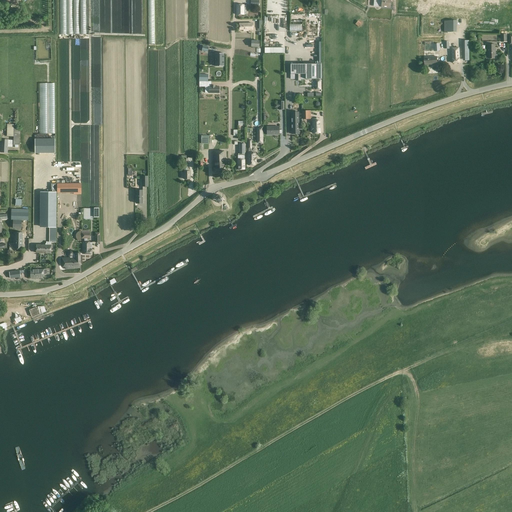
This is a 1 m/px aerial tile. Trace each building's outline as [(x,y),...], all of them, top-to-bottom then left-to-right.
[(463,15),(462,0),(450,0),(451,15),(463,15)] [(237,4),(236,14),(244,14),(246,14),(246,8),(246,5),(244,5),(244,4),(237,4)] [(444,21),(444,32),(457,32),(457,21),(444,21)] [(243,30),(243,31),(249,31),(248,29),(253,29),(252,23),(239,23),(239,30),(243,30)] [(224,53),(215,53),(215,66),(224,66),(224,53)] [(424,57),(425,65),(437,64),(437,56),(424,57)] [(290,79),(296,79),(296,80),(300,80),(300,79),(305,79),(322,79),(321,64),(290,64),(290,74),(290,79)] [(311,119),(310,110),(302,111),(302,119),(311,119)] [(312,130),(313,133),(320,133),(319,120),(312,120),(312,126),(311,126),(311,130),(312,130)] [(14,128),(15,125),(7,124),(7,136),(14,136),(13,140),(1,139),(0,152),(7,152),(8,144),(12,144),(12,147),(18,148),(18,145),(19,145),(20,128),(14,128)] [(267,126),(267,135),(279,135),(279,133),(282,133),(282,130),(279,130),(279,126),(267,126)] [(55,139),(35,139),(35,153),(55,153),(55,139)] [(238,169),(244,169),(244,154),(246,154),(246,151),(245,151),(245,145),(244,145),(244,144),(239,144),(239,154),(238,154),(238,155),(238,169)] [(224,151),(213,151),(213,173),(225,172),(224,151)] [(251,151),(248,152),(248,165),(255,165),(255,162),(256,162),(256,158),(255,158),(255,153),(251,153),(251,151)] [(187,158),(186,158),(186,156),(182,156),(182,163),(184,163),(184,179),(190,179),(190,171),(187,171),(187,168),(187,165),(188,165),(188,163),(191,163),(191,158),(187,158)] [(81,184),(62,184),(62,193),(81,192),(81,184)] [(43,192),(43,227),(57,227),(57,192),(43,192)] [(13,228),(21,229),(22,220),(13,220),(13,228)] [(90,239),(90,231),(82,230),(82,238),(85,238),(84,242),(82,242),(82,254),(92,254),(92,242),(88,242),(88,239),(90,239)] [(15,249),(22,249),(22,232),(13,232),(13,243),(15,243),(15,249)] [(36,252),(46,253),(47,244),(46,244),(46,243),(45,243),(45,245),(36,244),(36,252)] [(80,253),(73,253),(73,252),(72,252),(72,251),(71,251),(70,251),(69,251),(68,251),(68,252),(67,252),(67,253),(67,254),(67,255),(67,256),(68,256),(68,257),(69,257),(70,257),(61,258),(61,266),(65,266),(65,269),(79,268),(79,265),(80,265),(80,253)] [(30,270),(31,278),(41,278),(44,276),(44,274),(49,274),(49,269),(44,269),(30,270)] [(29,308),(32,315),(40,312),(37,305),(29,308)]
